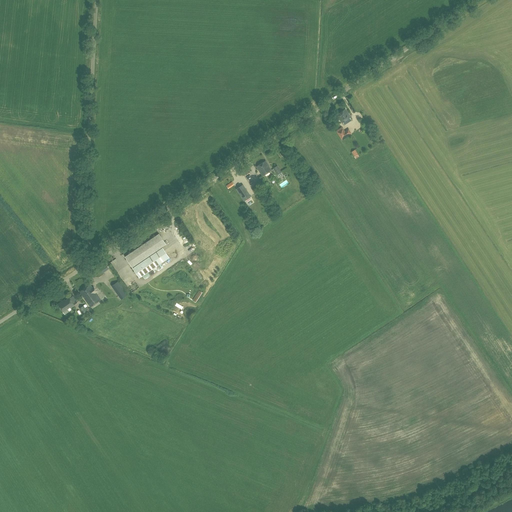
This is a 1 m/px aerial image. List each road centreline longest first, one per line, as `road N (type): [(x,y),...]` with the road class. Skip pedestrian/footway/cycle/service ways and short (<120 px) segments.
road 1 (unclassified): [(81,269),(479,0)]
road 2 (unclassified): [(81,269),(96,0)]
